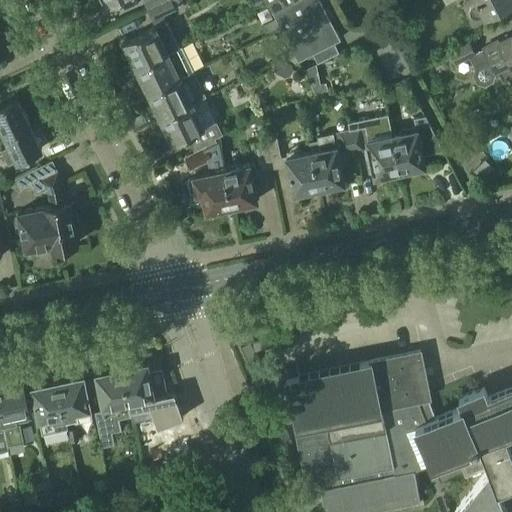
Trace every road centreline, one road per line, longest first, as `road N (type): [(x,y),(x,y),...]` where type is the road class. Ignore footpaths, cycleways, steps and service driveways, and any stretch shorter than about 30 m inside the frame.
road 1 (tertiary): [(174,290),(511,221)]
road 2 (residential): [(174,290),(154,231),(43,0)]
road 3 (residential): [(251,511),(174,290)]
road 4 (tertiary): [(0,327),(174,290)]
